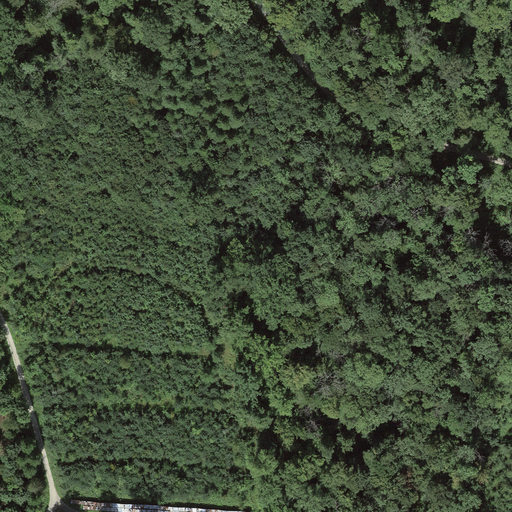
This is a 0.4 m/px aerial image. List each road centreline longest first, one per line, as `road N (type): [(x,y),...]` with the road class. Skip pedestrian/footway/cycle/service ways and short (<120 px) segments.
road 1 (track): [(511,163),(413,136),(325,91),(258,0)]
road 2 (track): [(0,318),(60,511)]
